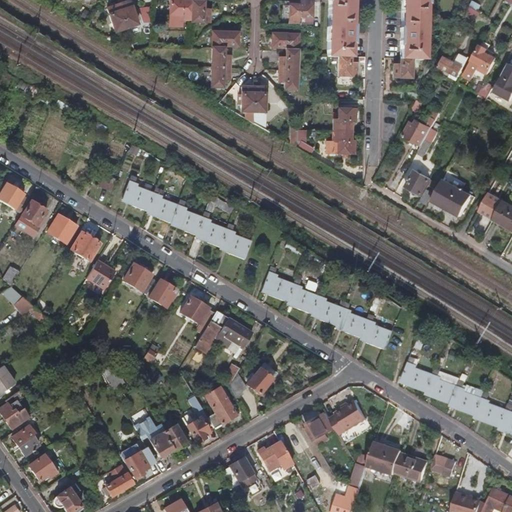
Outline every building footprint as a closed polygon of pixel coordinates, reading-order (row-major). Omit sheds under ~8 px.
[(194,3),(194,0),(172,0),(172,28),(183,29),(183,23),(194,23),(194,3)] [(355,0),(332,0),(330,58),(342,58),(353,58),(355,0)] [(423,42),(424,0),(401,0),(400,59),(410,60),(422,60),(423,57),(429,57),(430,43),(423,42)] [(139,26),(131,2),(120,6),(128,30),(139,26)] [(477,13),(481,6),(472,2),(469,8),(477,13)] [(212,26),(212,13),(204,13),(204,4),(194,3),(194,23),(194,26),(212,26)] [(315,21),(315,4),(293,3),(292,27),(303,27),(304,21),(315,21)] [(128,30),(120,6),(109,9),(117,34),(128,30)] [(470,24),(477,13),(470,9),(463,19),(470,24)] [(468,28),(470,24),(463,19),(460,24),(468,28)] [(240,49),(241,35),(215,34),(214,50),(227,50),(227,48),(240,49)] [(300,54),(300,38),(275,36),(275,50),(288,50),(288,53),(300,54)] [(487,75),(497,58),(486,53),(488,49),(481,45),(464,76),(471,80),(478,69),(487,75)] [(232,70),(232,58),(226,58),(227,50),(214,50),(214,69),(232,70)] [(299,86),(300,54),(288,53),(288,59),(282,59),(281,84),(287,84),(287,92),(302,93),(302,87),(299,86)] [(456,63),(444,57),(439,66),(459,77),(469,59),(461,54),(456,63)] [(359,72),(359,65),(353,65),(353,58),(342,58),(341,76),(355,76),(355,72),(359,72)] [(410,78),(410,60),(400,59),(400,66),(394,66),(393,73),(397,73),(397,78),(410,78)] [(510,101),(511,96),(511,66),(510,65),(495,93),(510,101)] [(225,89),(225,82),(231,82),(232,70),(214,69),(213,89),(216,89),(223,89),(225,89)] [(26,85),(22,83),(22,81),(21,80),(20,82),(19,82),(16,86),(23,90),(26,85)] [(487,100),(493,87),(486,83),(484,86),(479,95),(487,100)] [(40,91),(27,84),(24,91),(37,98),(40,91)] [(236,101),(242,88),(239,85),(230,95),(236,101)] [(479,95),(484,86),(480,85),(475,93),(479,95)] [(256,114),(256,89),(244,89),(244,114),(247,114),(256,114)] [(268,114),(268,90),(256,89),(256,114),(268,114)] [(47,104),(50,98),(42,93),(38,99),(47,104)] [(70,107),(58,100),(55,105),(67,112),(70,107)] [(481,109),(485,103),(479,100),(475,105),(481,109)] [(418,113),(423,104),(417,101),(412,110),(418,113)] [(411,149),(418,153),(432,129),(436,121),(439,116),(440,114),(434,110),(429,118),(430,119),(426,126),(417,122),(415,125),(411,123),(403,137),(414,143),(411,149)] [(354,134),(354,124),(358,124),(358,112),(341,111),(340,122),(336,122),(335,134),(354,134)] [(77,112),(75,116),(87,124),(90,120),(82,115),(77,112)] [(255,122),(256,114),(247,114),(247,120),(251,120),(251,122),(255,122)] [(267,131),(268,114),(256,114),(255,122),(255,125),(267,131)] [(107,127),(97,122),(93,129),(103,134),(107,127)] [(424,158),(439,133),(438,132),(433,130),(432,129),(418,153),(417,154),(424,158)] [(356,156),(357,144),(353,144),(354,134),(335,134),(335,144),(330,144),(329,155),(356,156)] [(310,157),(314,150),(303,144),(299,150),(310,157)] [(137,157),(140,150),(132,146),(128,154),(137,157)] [(92,184),(98,172),(92,170),(86,181),(92,184)] [(442,179),(443,177),(436,172),(432,180),(439,184),(442,179)] [(426,190),(431,182),(415,173),(406,189),(422,198),(426,190)] [(110,192),(115,179),(102,174),(97,186),(110,192)] [(146,213),(153,195),(136,189),(137,186),(134,185),(136,179),(131,177),(122,201),(132,205),(131,207),(146,213)] [(461,217),(472,196),(442,179),(439,184),(433,194),(431,199),(439,204),(437,207),(443,211),(445,208),(461,217)] [(20,214),(29,199),(22,196),(23,194),(6,184),(0,193),(0,201),(16,211),(20,214)] [(170,225),(177,207),(160,200),(161,198),(158,197),(160,192),(155,190),(153,195),(146,213),(156,217),(155,219),(170,225)] [(427,206),(431,199),(433,194),(426,190),(422,198),(420,202),(427,206)] [(510,228),(511,224),(511,205),(502,200),(492,218),(510,228)] [(35,227),(45,211),(30,201),(20,216),(35,227)] [(195,238),(202,220),(184,213),(185,210),(183,209),(185,204),(180,202),(177,207),(170,225),(180,230),(179,232),(195,238)] [(16,221),(20,214),(16,211),(12,218),(16,221)] [(219,250),(226,232),(208,225),(209,222),(207,222),(209,216),(204,214),(202,220),(195,238),(204,241),(203,243),(219,250)] [(66,245),(76,228),(58,216),(47,234),(66,245)] [(243,263),(251,245),(233,238),(234,235),(231,234),(233,229),(228,227),(226,232),(219,250),(229,254),(228,256),(243,263)] [(89,262),(100,244),(81,233),(70,251),(89,262)] [(104,290),(115,273),(97,262),(86,280),(104,290)] [(155,282),(149,278),(153,272),(138,263),(136,266),(133,265),(123,282),(146,296),(155,282)] [(287,300),(294,281),(277,275),(278,273),(274,271),(276,266),(270,264),(262,288),(273,292),(272,294),(287,300)] [(12,288),(21,273),(12,268),(5,281),(12,288)] [(311,312),(318,294),(301,287),(302,285),(300,284),(301,279),(296,276),(294,281),(287,300),(297,304),(296,306),(311,312)] [(170,297),(174,290),(159,281),(158,283),(155,282),(146,296),(166,308),(172,298),(170,297)] [(336,324),(342,306),(325,299),(326,297),(323,296),(326,291),(320,289),(318,294),(311,312),(321,316),(321,318),(336,324)] [(214,313),(189,297),(179,313),(205,329),(214,313)] [(34,308),(23,298),(15,306),(23,316),(29,312),(34,308)] [(360,336),(367,318),(349,311),(350,309),(349,308),(350,303),(344,301),(342,306),(336,324),(346,328),(345,330),(360,336)] [(46,319),(34,308),(29,312),(42,323),(46,319)] [(251,334),(215,312),(214,313),(205,329),(196,344),(195,345),(194,347),(206,355),(214,342),(234,355),(239,347),(242,349),(251,334)] [(385,348),(392,330),(374,323),(374,321),(372,320),(374,315),(369,313),(367,318),(360,336),(370,340),(369,342),(385,348)] [(425,326),(416,345),(422,347),(427,334),(428,334),(431,328),(425,326)] [(157,355),(160,350),(152,345),(149,350),(157,355)] [(153,361),(157,355),(149,350),(145,356),(153,361)] [(186,365),(192,369),(196,364),(197,364),(203,356),(196,351),(186,365)] [(153,361),(145,356),(139,366),(142,368),(146,361),(151,365),(153,361)] [(427,392),(434,374),(416,367),(417,365),(414,364),(416,358),(411,356),(402,380),(412,384),(411,386),(427,392)] [(258,396),(276,373),(262,363),(245,386),(258,396)] [(229,386),(237,372),(238,370),(232,366),(221,383),(229,386)] [(0,394),(14,385),(2,368),(0,369),(0,394)] [(451,403),(457,385),(440,379),(441,376),(439,376),(441,371),(436,368),(434,374),(427,392),(437,395),(436,397),(451,403)] [(88,386),(104,375),(101,370),(85,382),(88,386)] [(118,386),(110,370),(109,370),(103,370),(101,370),(104,375),(113,390),(118,386)] [(124,382),(117,370),(110,370),(118,386),(124,382)] [(246,388),(237,372),(229,386),(234,396),(246,388)] [(476,416),(482,398),(465,391),(466,389),(463,388),(466,382),(460,380),(457,385),(451,403),(461,407),(461,410),(476,416)] [(236,416),(219,387),(204,396),(214,414),(207,418),(213,430),(236,416)] [(500,427),(506,409),(489,403),(490,400),(487,399),(489,394),(484,392),(482,398),(476,416),(485,419),(484,421),(500,427)] [(204,414),(194,396),(186,400),(197,418),(204,414)] [(367,421),(356,402),(336,413),(347,432),(367,421)] [(0,414),(11,430),(28,418),(22,410),(15,415),(7,404),(0,409),(0,414)] [(511,434),(511,411),(511,409),(511,405),(508,404),(506,409),(500,427),(510,431),(509,434),(511,434)] [(213,430),(207,418),(204,414),(197,418),(207,434),(213,430)] [(336,429),(327,414),(320,418),(324,423),(327,422),(332,431),(336,429)] [(39,446),(32,436),(34,434),(30,428),(38,423),(34,418),(9,435),(24,457),(39,446)] [(207,434),(197,418),(185,426),(196,443),(204,438),(203,436),(207,434)] [(315,440),(332,431),(327,422),(324,423),(320,418),(306,425),(315,440)] [(156,431),(151,421),(136,429),(140,437),(145,434),(147,437),(153,433),(156,431)] [(185,444),(174,426),(164,432),(162,434),(172,450),(172,451),(173,452),(185,444)] [(172,450),(162,434),(156,437),(153,433),(147,437),(159,458),(172,451),(172,450)] [(56,452),(64,446),(61,441),(53,447),(56,452)] [(291,462),(280,442),(263,452),(261,449),(256,452),(268,471),(280,465),(282,467),(291,462)] [(401,454),(402,451),(376,443),(368,466),(394,475),(395,473),(401,454)] [(139,453),(135,445),(124,451),(129,459),(139,453)] [(142,472),(156,463),(148,450),(140,454),(140,452),(139,453),(129,459),(124,461),(135,480),(143,475),(142,472)] [(367,465),(370,457),(361,454),(358,462),(367,465)] [(421,481),(427,462),(401,454),(395,473),(421,481)] [(451,476),(456,463),(448,460),(448,459),(436,455),(431,470),(451,476)] [(56,473),(43,456),(28,467),(39,482),(47,476),(49,478),(56,473)] [(256,481),(243,458),(229,466),(229,467),(222,472),(228,482),(235,478),(242,489),(256,481)] [(350,487),(360,491),(367,467),(358,464),(350,487)] [(106,473),(112,483),(101,489),(105,496),(108,495),(110,498),(131,485),(120,465),(106,473)] [(73,511),(80,507),(72,496),(78,491),(73,485),(54,498),(53,499),(52,500),(52,501),(52,502),(52,504),(52,505),(52,506),(53,508),(54,508),(56,509),(57,509),(58,509),(59,509),(61,509),(62,508),(65,511),(73,511)] [(352,511),(360,491),(350,487),(347,499),(342,511),(352,511)] [(511,511),(511,495),(494,488),(488,502),(483,501),(482,500),(478,511),(494,511),(495,510),(500,511),(511,511)] [(478,511),(482,500),(457,493),(450,511),(478,511)] [(185,511),(179,500),(162,510),(163,511),(185,511)]
